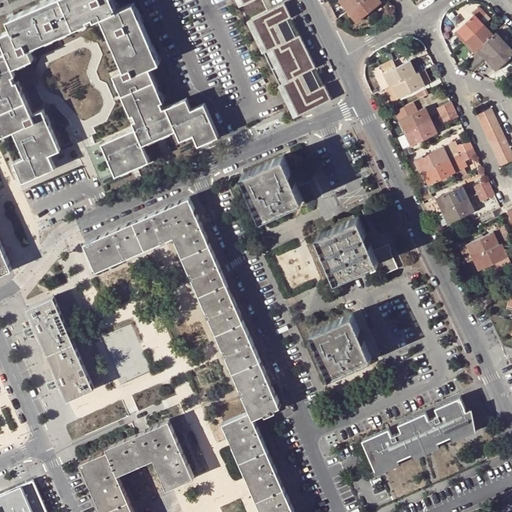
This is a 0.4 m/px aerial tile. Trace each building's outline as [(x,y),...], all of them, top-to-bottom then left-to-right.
[(0,126),(3,135),(14,130),(17,128),(29,154),(26,156),(15,160),(18,167),(20,166),(27,180),(53,168),(47,156),(50,154),(62,149),(59,142),(55,143),(44,119),(48,117),(44,109),(34,113),(19,80),(16,81),(13,75),(16,74),(13,68),(15,67),(14,65),(27,59),(28,61),(34,59),(29,49),(31,48),(29,45),(41,40),(42,43),(44,42),(43,39),(55,34),(56,36),(62,34),(61,31),(73,26),(74,28),(76,27),(75,25),(87,20),(88,22),(89,22),(88,19),(94,17),(95,19),(101,17),(110,36),(113,35),(118,48),(116,49),(125,69),(114,74),(117,81),(119,80),(124,91),(122,92),(132,115),(134,114),(136,119),(133,121),(136,126),(103,141),(116,172),(117,172),(129,166),(130,169),(137,166),(136,163),(148,158),(149,159),(150,158),(144,146),(143,143),(144,143),(143,141),(155,136),(156,139),(162,136),(161,133),(174,127),(176,131),(178,130),(181,139),(183,138),(182,136),(192,132),(194,134),(195,134),(200,144),(205,141),(205,139),(218,134),(219,133),(205,103),(193,108),(188,97),(164,107),(162,102),(164,101),(164,99),(161,100),(157,89),(159,88),(150,67),(160,62),(157,55),(155,56),(149,43),(151,42),(140,15),(138,16),(132,3),(119,9),(118,8),(115,9),(110,0),(49,0),(8,18),(13,29),(0,34),(0,36),(6,49),(4,50),(6,54),(0,56),(0,126)] [(110,0),(115,9),(118,8),(119,8),(118,6),(119,5),(117,0),(110,0)] [(261,0),(252,0),(239,7),(246,22),(267,11),(261,0)] [(339,0),(347,11),(360,0),(339,0)] [(360,0),(347,11),(355,21),(381,1),(379,0),(360,0)] [(138,16),(140,15),(143,14),(138,3),(134,4),(134,3),(132,3),(138,16)] [(283,3),(267,11),(246,22),(293,118),(330,100),(323,85),(313,90),(307,93),(298,76),(302,74),(315,68),(299,35),(286,41),(283,43),(274,25),(280,22),(290,18),(283,3)] [(486,14),(479,6),(473,11),(474,13),(484,23),(485,22),(482,18),(486,14)] [(455,31),(464,41),(484,23),(474,13),(455,31)] [(75,25),(76,27),(77,30),(89,24),(88,22),(87,20),(75,25)] [(280,22),(274,25),(283,43),(286,41),(279,27),(282,25),(280,22)] [(474,52),(477,49),(493,34),(484,23),(464,41),(474,52)] [(61,31),(62,34),(63,36),(75,30),(74,28),(73,26),(61,31)] [(477,49),(486,60),(506,42),(496,31),(493,34),(477,49)] [(43,39),(44,42),(45,44),(57,38),(56,36),(55,34),(43,39)] [(109,37),(114,49),(116,49),(118,48),(113,35),(110,36),(109,37)] [(29,45),(31,48),(31,49),(43,44),(42,43),(41,40),(29,45)] [(155,56),(157,55),(160,53),(154,41),(151,42),(149,43),(155,56)] [(511,55),(511,48),(506,42),(486,60),(496,70),(511,55)] [(14,65),(15,67),(15,69),(28,63),(28,61),(27,59),(14,65)] [(393,60),(380,66),(390,85),(416,73),(410,61),(397,67),(393,60)] [(382,89),(385,88),(390,85),(380,66),(373,69),(382,89)] [(425,69),(419,71),(426,84),(431,82),(425,69)] [(419,71),(416,73),(390,85),(396,98),(426,84),(419,71)] [(309,89),(302,74),(298,76),(307,93),(313,90),(312,87),(309,89)] [(120,93),(122,92),(124,91),(119,80),(117,81),(114,82),(120,93)] [(390,85),(385,88),(391,100),(396,98),(390,85)] [(161,100),(164,99),(166,98),(161,87),(159,88),(157,89),(161,100)] [(419,110),(414,101),(394,110),(405,132),(431,119),(425,107),(419,110)] [(450,102),(437,108),(440,115),(453,108),(450,102)] [(511,153),(490,106),(477,113),(501,165),(511,160),(511,153)] [(457,117),(453,108),(440,115),(444,123),(457,117)] [(59,142),(48,117),(44,119),(55,143),(59,142)] [(437,133),(431,119),(405,132),(411,145),(437,133)] [(177,131),(176,131),(174,127),(161,133),(162,136),(163,138),(177,131)] [(14,130),(26,156),(29,154),(17,128),(14,130)] [(194,135),(194,134),(192,132),(182,136),(183,138),(184,140),(194,135)] [(205,139),(205,141),(206,143),(220,137),(218,134),(205,139)] [(157,140),(156,139),(155,136),(143,141),(144,143),(143,143),(144,146),(157,140)] [(455,141),(444,147),(450,159),(459,154),(456,147),(458,146),(455,141)] [(456,147),(459,154),(472,148),(469,141),(458,146),(456,147)] [(415,161),(420,173),(423,172),(450,159),(444,147),(415,161)] [(459,154),(463,162),(476,156),(472,148),(459,154)] [(47,156),(53,168),(56,167),(50,154),(47,156)] [(459,154),(450,159),(456,172),(466,168),(463,162),(459,154)] [(302,200),(283,156),(242,174),(261,217),(302,200)] [(151,160),(150,158),(149,159),(148,158),(136,163),(137,166),(138,168),(150,162),(150,161),(151,160)] [(450,159),(423,172),(429,184),(456,172),(450,159)] [(18,167),(24,181),(27,180),(20,166),(18,167)] [(131,170),(130,169),(129,166),(117,172),(119,176),(131,170)] [(474,171),(459,178),(461,182),(476,175),(474,171)] [(423,172),(420,173),(426,186),(429,184),(423,172)] [(488,180),(474,187),(478,194),(491,188),(488,180)] [(436,198),(442,210),(468,198),(462,185),(436,198)] [(494,195),(491,188),(478,194),(481,201),(494,195)] [(433,196),(431,192),(424,195),(426,200),(433,196)] [(228,195),(217,200),(220,207),(231,202),(228,195)] [(223,422),(262,511),(294,511),(253,417),(264,412),(265,414),(275,411),(274,407),(280,405),(189,197),(89,241),(100,268),(162,240),(161,237),(176,231),(179,237),(176,239),(251,410),(223,422)] [(438,212),(442,210),(436,198),(432,200),(438,212)] [(468,198),(442,210),(448,223),(475,211),(468,198)] [(436,213),(443,226),(448,223),(442,210),(438,212),(436,213)] [(358,218),(318,235),(336,277),(373,262),(375,266),(377,265),(381,275),(397,268),(389,249),(391,248),(389,243),(373,250),(358,218)] [(176,231),(161,237),(162,240),(174,235),(176,239),(179,237),(176,231)] [(500,244),(494,231),(467,244),(473,256),(500,244)] [(0,274),(13,269),(0,238),(0,274)] [(89,241),(85,242),(97,270),(100,268),(89,241)] [(508,256),(502,243),(500,244),(473,256),(479,269),(508,256)] [(465,259),(473,256),(467,244),(460,247),(465,259)] [(94,387),(54,296),(28,308),(67,399),(94,387)] [(311,332),(330,375),(371,357),(352,314),(311,332)] [(389,427),(363,438),(375,468),(473,425),(460,396),(435,407),(438,414),(434,415),(435,417),(429,420),(425,411),(399,423),(402,432),(397,434),(396,432),(392,434),(389,427)] [(81,461),(102,511),(134,511),(118,474),(154,458),(166,485),(193,473),(169,419),(106,447),(107,449),(81,461)] [(194,476),(193,473),(166,485),(168,488),(194,476)] [(0,511),(50,511),(40,482),(0,497),(0,511)]
